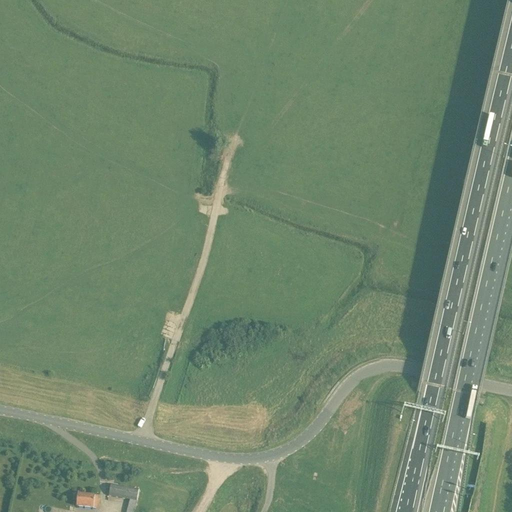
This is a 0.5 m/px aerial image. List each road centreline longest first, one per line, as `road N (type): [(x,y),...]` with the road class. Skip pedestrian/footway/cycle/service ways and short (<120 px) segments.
road 1 (motorway): [(511,53),(408,511)]
road 2 (track): [(151,435),(153,402),(194,288),(232,142),(284,0)]
road 3 (tertiary): [(511,392),(245,335),(221,348),(167,428),(122,438)]
road 4 (track): [(218,196),(243,189),(388,234),(410,228),(421,212),(472,0)]
road 5 (motorway): [(438,511),(511,182)]
road 6 (track): [(0,373),(80,394),(151,435)]
road 7 (tertiary): [(0,410),(122,438)]
